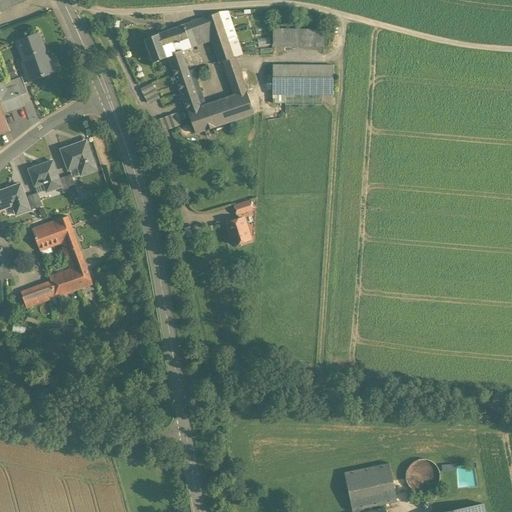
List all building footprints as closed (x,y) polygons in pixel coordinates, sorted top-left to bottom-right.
[(8,0),(0,0),(0,11),(0,13),(12,7),(8,0)] [(221,13),(183,25),(188,38),(191,48),(212,42),(219,63),(222,62),(236,57),(221,13)] [(183,25),(145,39),(153,62),(167,57),(163,46),(188,38),(183,25)] [(274,46),(325,46),(325,28),(274,28),(274,46)] [(48,59),(39,34),(20,41),(27,61),(22,63),(29,82),(56,73),(51,58),(48,59)] [(195,134),(254,115),(236,57),(222,62),(233,95),(202,105),(183,52),(167,57),(195,134)] [(285,101),(285,96),(336,95),(336,64),(275,65),(276,101),(285,101)] [(4,83),(0,70),(0,103),(21,96),(17,86),(15,86),(14,87),(7,90),(4,83)] [(22,77),(13,80),(15,86),(17,86),(21,96),(28,93),(22,77)] [(13,80),(4,83),(7,90),(14,87),(15,86),(13,80)] [(142,88),(146,95),(156,89),(153,83),(142,88)] [(21,96),(0,103),(3,113),(24,105),(21,96)] [(0,103),(0,134),(10,131),(0,103)] [(166,116),(171,128),(182,124),(177,112),(166,116)] [(86,142),(62,150),(69,169),(81,165),(84,174),(96,169),(86,142)] [(53,161),(29,169),(35,186),(44,183),(47,192),(61,187),(62,187),(59,179),(53,161)] [(79,197),(71,174),(65,176),(70,191),(73,199),(79,197)] [(65,176),(59,179),(62,187),(61,187),(63,193),(70,191),(65,176)] [(21,184),(0,191),(0,209),(15,204),(19,214),(30,210),(25,197),(21,184)] [(38,193),(31,195),(36,208),(43,206),(38,193)] [(31,195),(25,197),(30,210),(36,208),(31,195)] [(120,197),(110,199),(113,215),(119,214),(120,218),(124,217),(120,197)] [(253,199),(235,204),(238,215),(256,211),(253,199)] [(68,217),(32,229),(39,249),(50,245),(60,242),(70,269),(85,264),(68,217)] [(247,219),(230,224),(237,248),(254,243),(247,219)] [(50,245),(39,249),(43,258),(53,254),(50,245)] [(57,274),(49,277),(52,285),(57,297),(92,285),(85,264),(70,269),(63,272),(57,274)] [(0,268),(0,278),(12,278),(8,265),(0,268)] [(52,285),(43,288),(42,287),(22,295),(27,308),(57,297),(52,285)] [(410,488),(415,491),(420,493),(426,493),(431,491),(436,488),(439,483),(440,478),(440,472),(437,467),(433,463),(428,460),(423,459),(417,460),(412,463),(409,467),(406,472),(406,478),(407,483),(410,488)] [(389,463),(344,473),(352,511),(397,502),(389,463)]
